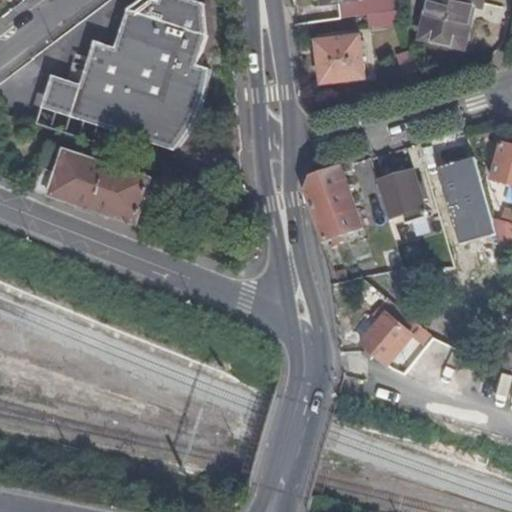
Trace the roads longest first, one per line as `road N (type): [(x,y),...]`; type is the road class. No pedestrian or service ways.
road 1 (residential): [(0,204),(283,314)]
road 2 (residential): [(287,148),(511,87)]
road 3 (tertiary): [(259,123),(283,314)]
road 4 (tertiary): [(287,148),(266,0)]
road 5 (tertiary): [(277,511),(310,381)]
road 6 (tertiary): [(251,0),(259,123)]
